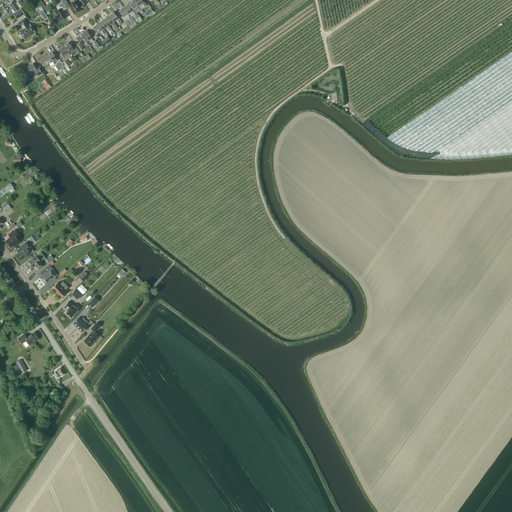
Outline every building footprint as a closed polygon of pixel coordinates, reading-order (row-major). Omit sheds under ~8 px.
[(15,3),(19,9),(24,6),(20,0),(15,3)] [(141,9),(139,6),(138,6),(133,0),(129,4),(133,10),(134,10),(137,7),(139,10),(138,11),(141,14),(143,12),(141,10),(141,9)] [(19,9),(13,1),(9,4),(15,12),(19,9)] [(66,1),(62,3),(66,9),(69,7),(74,15),(80,11),(75,2),(69,5),(66,1)] [(62,11),(66,9),(62,3),(58,5),(61,9),(55,12),(57,16),(54,17),(56,21),(59,19),(60,21),(66,17),(62,11)] [(129,4),(124,7),(128,14),(129,13),(132,11),(135,14),(136,13),(134,10),(133,10),(129,4)] [(128,14),(124,7),(118,11),(123,18),(127,15),(129,18),(131,17),(129,13),(128,14)] [(151,8),(144,13),(146,16),(153,12),(151,8)] [(13,14),(16,18),(23,13),(21,9),(13,14)] [(45,10),(41,12),(45,19),(49,17),(45,10)] [(113,23),(113,22),(116,20),(119,23),(121,22),(118,18),(118,19),(113,13),(108,16),(113,23)] [(119,31),(113,22),(113,23),(108,16),(103,20),(107,26),(108,26),(111,24),(114,27),(118,32),(119,31)] [(20,32),(24,39),(31,35),(35,33),(29,25),(28,26),(24,20),(18,24),(23,30),(20,32)] [(107,26),(103,20),(98,24),(102,30),(103,30),(106,27),(109,31),(111,30),(108,26),(107,26)] [(107,35),(103,30),(102,30),(98,24),(93,28),(97,34),(101,31),(104,35),(104,34),(105,36),(107,35)] [(86,31),(81,35),(87,42),(91,38),(86,31)] [(82,46),(87,42),(81,35),(76,38),(80,43),(77,46),(81,51),(84,49),(82,46)] [(108,37),(101,41),(104,46),(111,41),(108,37)] [(97,38),(93,42),(98,48),(102,45),(97,38)] [(68,43),(63,46),(69,54),(72,52),(74,54),(76,53),(79,51),(75,46),(72,48),(68,43)] [(64,57),(69,54),(63,46),(58,50),(64,57)] [(53,63),(57,61),(52,52),(40,60),(44,67),(52,62),(53,63)] [(58,70),(64,67),(61,62),(55,65),(58,70)] [(36,70),(33,64),(23,70),(27,77),(29,79),(30,80),(37,76),(38,77),(43,74),(39,68),(36,70)] [(10,184),(0,191),(0,194),(1,196),(9,191),(13,188),(10,184)] [(8,204),(2,208),(6,213),(11,209),(8,204)] [(70,225),(76,221),(74,217),(68,222),(70,225)] [(14,246),(20,242),(16,237),(19,235),(15,230),(8,235),(10,237),(5,241),(10,248),(14,245),(14,246)] [(38,240),(33,234),(29,237),(33,243),(38,240)] [(26,243),(21,246),(19,248),(21,250),(17,253),(22,260),(25,258),(26,258),(28,257),(27,256),(30,254),(27,249),(29,247),(26,243)] [(38,269),(43,266),(39,262),(45,257),(41,252),(36,256),(28,262),(32,267),(35,265),(38,269)] [(55,277),(56,276),(57,275),(53,270),(50,266),(47,267),(42,271),(44,273),(43,275),(40,277),(45,283),(48,281),(49,282),(52,280),(53,280),(55,279),(55,277)] [(89,275),(84,271),(78,276),(83,281),(89,275)] [(59,298),(66,292),(65,291),(68,288),(62,281),(59,284),(57,283),(51,289),(59,298)] [(83,284),(79,289),(85,294),(89,289),(83,284)] [(81,295),(75,289),(71,294),(77,300),(81,295)] [(94,297),(88,303),(93,307),(99,301),(94,297)] [(71,318),(78,310),(73,305),(72,305),(68,302),(63,307),(67,311),(65,313),(71,318)] [(80,320),(78,318),(73,324),(82,331),(87,326),(85,324),(87,322),(82,317),(80,320)] [(93,331),(84,342),(89,347),(90,346),(90,347),(92,344),(95,341),(99,337),(95,333),(100,327),(96,323),(91,329),(93,331)] [(33,343),(38,339),(34,332),(26,337),(24,334),(18,338),(22,343),(26,340),(29,345),(32,343),(33,343)] [(21,359),(16,362),(22,373),(27,370),(21,359)] [(58,378),(65,373),(61,367),(54,372),(58,378)]
